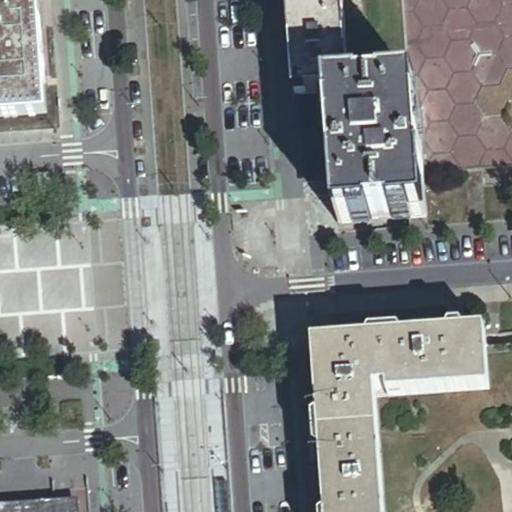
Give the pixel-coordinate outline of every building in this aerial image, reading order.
[(0,0),(0,121),(47,118),(38,0),(0,0)] [(289,0),(296,99),(315,98),(331,96),(365,94),(365,98),(375,97),(368,0),(289,0)] [(337,188),(340,228),(375,225),(375,221),(393,220),(394,224),(426,221),(423,178),(417,91),(384,93),(384,96),(375,97),(365,98),(365,94),(331,96),(334,139),(337,188)] [(331,96),(315,98),(318,140),(334,139),(331,96)] [(315,98),(296,99),(303,191),(337,188),(334,139),(318,140),(315,98)] [(511,511),(511,335),(486,338),(490,396),(389,403),(388,396),(377,397),(385,511),(511,511)] [(490,396),(486,338),(315,350),(326,511),(385,511),(377,397),(388,396),(389,403),(490,396)]
